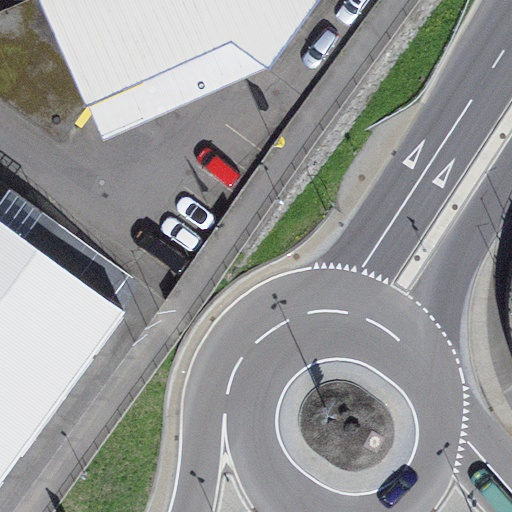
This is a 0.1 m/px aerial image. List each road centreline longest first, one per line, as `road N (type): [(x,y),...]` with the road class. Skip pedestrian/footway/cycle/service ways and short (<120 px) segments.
road 1 (secondary): [(511,42),(360,276),(321,312)]
road 2 (secondary): [(428,369),(430,306),(511,179)]
road 3 (primary): [(321,312),(296,315),(253,341),(229,385),(228,410)]
road 4 (primary): [(228,410),(262,480),(309,511)]
road 5 (primary): [(428,369),(382,327),(321,312)]
